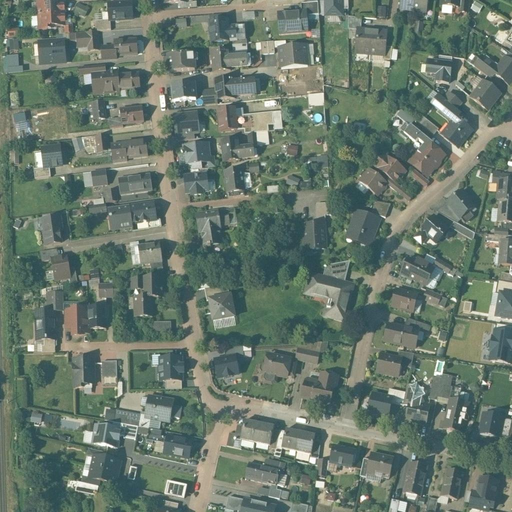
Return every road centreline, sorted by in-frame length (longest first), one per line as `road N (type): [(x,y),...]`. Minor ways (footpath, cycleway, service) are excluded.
road 1 (residential): [(348,424),(396,240),(414,210),(508,122)]
road 2 (residential): [(175,208),(208,397)]
road 3 (residential): [(348,424),(511,463)]
road 4 (residential): [(175,208),(322,192)]
road 5 (residential): [(208,397),(348,424)]
road 6 (residential): [(154,82),(175,208)]
